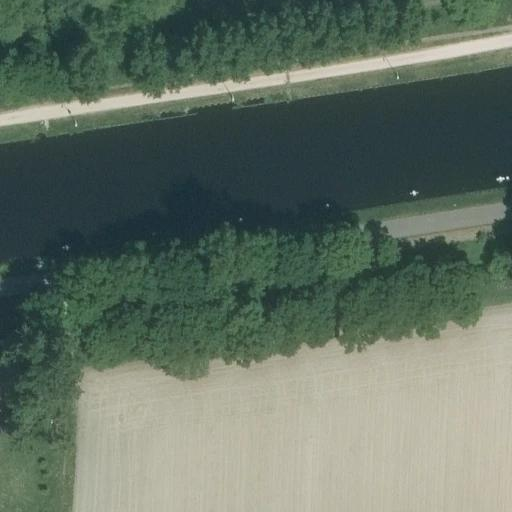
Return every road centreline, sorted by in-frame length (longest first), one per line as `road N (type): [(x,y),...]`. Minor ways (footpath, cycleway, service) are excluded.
road 1 (track): [(0,120),(511,38)]
road 2 (track): [(37,282),(54,511)]
